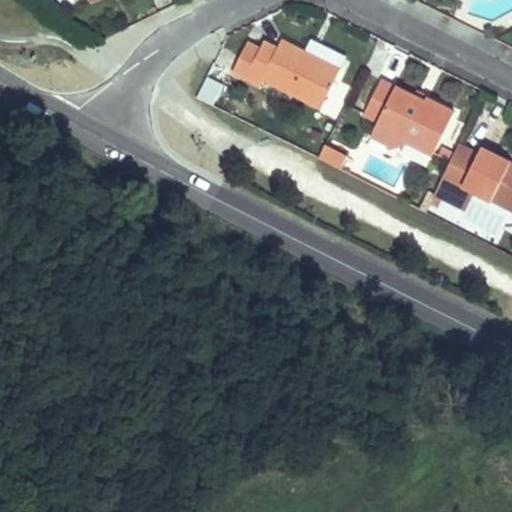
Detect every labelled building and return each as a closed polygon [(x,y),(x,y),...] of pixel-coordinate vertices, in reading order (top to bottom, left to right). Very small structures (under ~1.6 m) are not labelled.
[(323,109),(341,71),(332,66),(314,57),(283,41),(278,49),(265,42),(260,50),(248,44),(234,71),(261,86),(265,79),(323,109)] [(337,56),(320,47),(314,57),(332,66),(333,65),(337,56)] [(214,105),(225,81),(207,73),(196,97),(214,105)] [(435,154),(456,114),(428,100),(426,103),(414,97),(382,81),(365,115),(379,122),(377,128),(391,135),(393,141),(404,138),(411,141),(412,142),(435,154)] [(429,98),(418,93),(414,97),(426,103),(428,100),(429,98)] [(393,141),(391,135),(377,128),(373,136),(393,147),(394,147),(412,142),(411,141),(404,138),(393,141)] [(342,170),(349,157),(327,145),(320,159),(321,160),(342,170)] [(511,162),(484,148),(480,155),(461,145),(442,182),(461,192),(462,192),(465,185),(476,191),(511,209),(511,162)] [(468,206),(476,191),(465,185),(462,192),(461,192),(442,182),(436,193),(437,193),(466,209),(468,206)]
